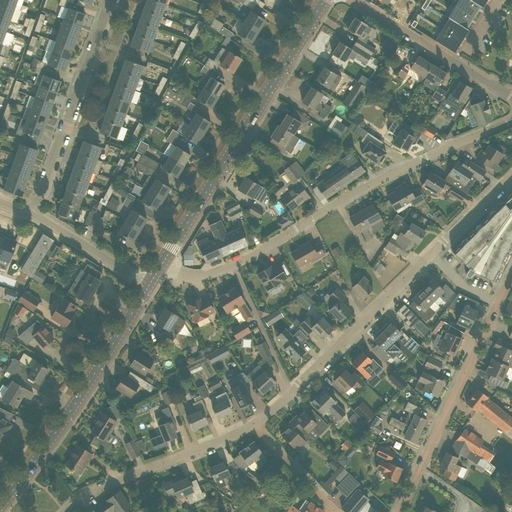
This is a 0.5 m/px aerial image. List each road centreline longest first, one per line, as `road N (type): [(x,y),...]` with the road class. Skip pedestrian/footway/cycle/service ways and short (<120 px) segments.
road 1 (residential): [(159,269),(181,276),(232,266),(511,116)]
road 2 (residential): [(259,427),(511,173)]
road 3 (secondary): [(159,269),(324,0)]
road 4 (secondary): [(0,507),(149,286)]
road 5 (residential): [(403,511),(511,272)]
road 6 (residential): [(30,212),(108,0)]
road 7 (residential): [(65,511),(85,492),(259,427)]
road 8 (residential): [(511,95),(353,0)]
road 9 (residential): [(149,286),(30,212)]
